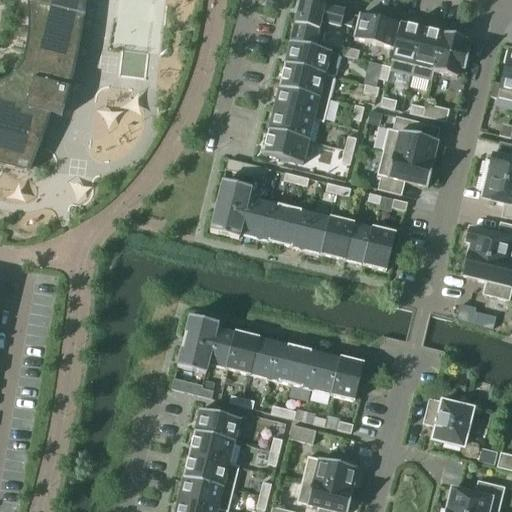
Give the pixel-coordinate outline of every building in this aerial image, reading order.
[(0,0),(0,166),(27,174),(35,157),(42,138),(46,127),(49,115),(46,114),(49,102),(64,105),(73,67),(80,35),(83,0),(0,0)] [(289,45),(314,51),(315,45),(320,25),(336,29),(340,30),(344,14),(300,4),(289,45)] [(393,52),(399,28),(359,18),(353,43),(393,52)] [(400,27),(391,64),(392,64),(389,73),(410,79),(421,33),(400,27)] [(421,33),(410,79),(430,84),(432,75),(433,75),(443,37),(441,37),(421,33)] [(466,42),(443,37),(433,75),(456,81),(459,72),(464,73),(469,53),(463,52),(466,42)] [(324,78),(325,77),(325,75),(330,55),(314,51),(289,45),(284,68),(324,78)] [(359,55),(346,51),(344,59),(357,63),(359,55)] [(511,105),(511,55),(506,54),(503,66),(505,66),(500,87),(493,86),(490,100),(496,102),(511,105)] [(278,90),(329,103),(334,80),(325,77),(324,78),(284,68),(278,90)] [(390,71),(381,69),(378,82),(386,84),(390,71)] [(378,91),(364,88),(362,97),(376,100),(378,91)] [(329,103),(278,90),(273,112),(313,122),(313,123),(323,126),(329,103)] [(396,104),(382,101),(380,110),(394,113),(396,104)] [(424,111),(411,108),(409,117),(422,120),(425,108),(424,111)] [(445,126),(448,113),(425,108),(422,120),(445,126)] [(363,111),(354,109),(351,123),(360,125),(363,111)] [(267,135),(308,145),(313,123),(313,122),(273,112),(267,135)] [(369,114),(366,127),(379,130),(381,117),(369,114)] [(393,122),(390,133),(415,138),(417,128),(393,122)] [(432,168),(432,167),(437,145),(392,133),(392,134),(388,133),(382,156),(432,168)] [(308,145),(267,135),(262,158),(302,168),(308,145)] [(355,142),(347,140),(343,153),(352,155),(355,142)] [(352,155),(343,153),(340,166),(349,168),(352,155)] [(432,168),(382,156),(377,179),(380,179),(380,180),(404,185),(427,191),(433,167),(432,167),(432,168)] [(482,178),(511,185),(511,162),(492,157),(490,165),(486,164),(482,178)] [(235,162),(227,161),(224,171),(233,173),(235,162)] [(243,164),(235,162),(233,173),(241,175),(243,164)] [(253,167),(243,164),(241,175),(241,176),(251,178),(253,167)] [(267,172),(256,169),(254,178),(265,181),(267,172)] [(296,180),(285,177),(282,185),(294,188),(296,180)] [(511,185),(482,178),(478,193),(483,194),(481,202),(504,207),(501,220),(511,222),(511,185)] [(308,182),(296,180),(294,188),(306,191),(308,182)] [(404,185),(380,180),(377,193),(401,199),(404,185)] [(239,238),(248,201),(251,192),(222,185),(209,235),(238,242),(239,238)] [(338,190),(327,187),(324,195),(336,198),(338,190)] [(350,193),(338,190),(336,198),(348,201),(350,193)] [(380,200),(369,197),(367,206),(378,209),(380,200)] [(248,201),(239,238),(260,244),(270,206),(248,201)] [(407,206),(393,203),(391,212),(404,215),(407,206)] [(281,249),(291,211),(270,206),(260,244),(281,249)] [(302,254),(311,216),(291,211),(281,249),(302,254)] [(323,259),(332,221),(311,216),(302,254),(323,259)] [(343,264),(353,227),(332,221),(323,259),(343,264)] [(468,256),(511,267),(511,229),(500,226),(496,239),(469,232),(465,246),(470,247),(468,256)] [(364,270),(374,231),(372,231),(353,227),(343,264),(362,269),(364,270)] [(374,231),(364,270),(385,275),(395,236),(374,231)] [(511,289),(511,267),(468,256),(462,279),(485,285),(482,298),(508,304),(511,289)] [(460,309),(456,325),(472,329),(475,313),(460,309)] [(207,368),(217,331),(218,327),(189,320),(176,370),(205,377),(207,368)] [(229,374),(238,336),(217,331),(207,368),(229,374)] [(238,336),(229,374),(249,379),(259,341),(238,336)] [(259,341),(249,379),(270,384),(279,346),(259,341)] [(279,346),(270,384),(291,389),(300,351),(279,346)] [(300,351),(291,389),(312,394),(321,356),(300,351)] [(321,356),(312,394),(330,399),(332,400),(342,361),(340,361),(321,356)] [(342,361),(332,400),(353,405),(363,366),(342,361)] [(200,390),(200,387),(172,380),(170,391),(198,398),(199,397),(200,390)] [(212,393),(200,390),(199,397),(210,401),(212,393)] [(240,408),(242,400),(229,397),(227,405),(240,408)] [(253,403),(242,400),(240,408),(251,411),(253,403)] [(444,446),(443,450),(458,453),(459,449),(462,450),(471,413),(428,403),(422,427),(435,431),(433,443),(444,446)] [(281,418),(283,410),(272,408),(270,415),(281,418)] [(295,413),(283,411),(281,419),(292,422),(295,413)] [(194,436),(234,445),(240,423),(199,413),(194,436)] [(326,423),(314,420),(312,428),(324,430),(326,423)] [(352,427),(338,424),(336,432),(349,435),(352,427)] [(311,447),(314,433),(291,428),(288,441),(311,447)] [(234,445),(194,436),(188,458),(229,468),(234,445)] [(269,453),(278,455),(281,443),(272,440),(269,453)] [(278,455),(269,453),(265,466),(274,468),(278,455)] [(511,459),(500,456),(497,471),(511,474),(511,459)] [(188,458),(183,480),(223,490),(233,492),(238,470),(229,468),(188,458)] [(308,460),(302,483),(312,486),(352,496),(352,494),(357,472),(308,460)] [(183,480),(177,502),(216,511),(227,511),(233,492),(223,490),(183,480)] [(302,483),(296,506),(319,511),(348,511),(352,496),(312,486),(302,483)] [(258,497),(266,499),(269,486),(261,484),(258,497)] [(499,511),(505,491),(477,484),(474,498),(451,492),(446,511),(499,511)] [(263,511),(266,500),(257,498),(255,511),(257,511),(263,511)] [(216,511),(177,502),(174,511),(216,511)]
